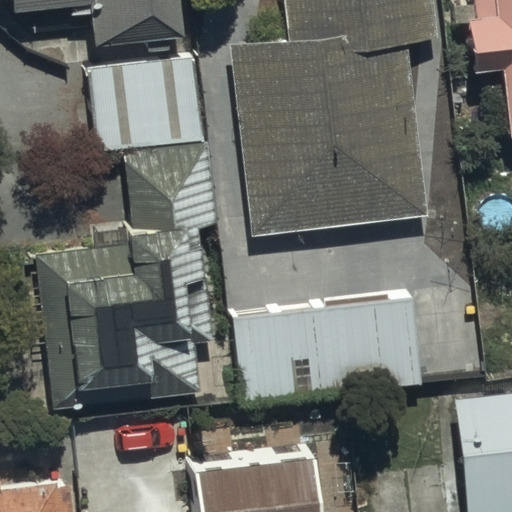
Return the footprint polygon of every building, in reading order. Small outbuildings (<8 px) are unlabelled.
[(92,0),(96,31),(182,23),(179,0),(92,0)] [(224,29),(249,226),(424,204),(402,30),(440,25),(436,0),(282,0),(286,21),(224,29)] [(511,0),(470,0),(476,56),(504,53),(510,124),(511,124),(511,0)] [(90,55),(98,138),(205,127),(196,44),(90,55)] [(53,397),(200,383),(195,333),(212,331),(201,211),(216,210),(209,131),(121,139),(130,232),(23,242),(32,339),(48,337),(53,397)] [(411,285),(235,306),(245,395),(421,375),(411,285)] [(511,380),(453,387),(467,509),(511,503),(511,380)] [(318,511),(313,440),(194,450),(198,511),(318,511)] [(0,472),(0,511),(68,511),(64,467),(0,472)]
